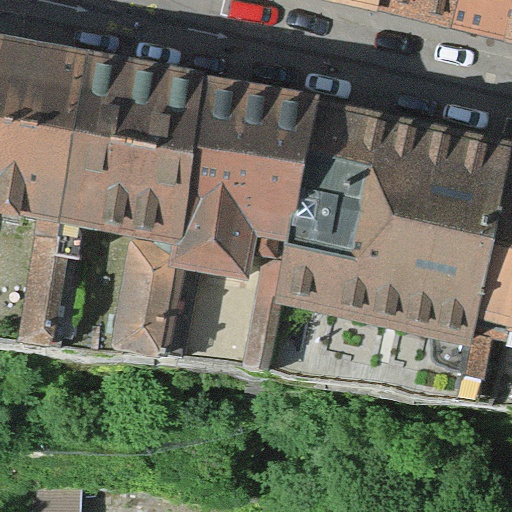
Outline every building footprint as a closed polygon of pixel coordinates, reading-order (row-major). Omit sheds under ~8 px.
[(403,0),(402,8),(445,21),(449,0),(403,0)] [(449,0),(445,21),(500,35),(506,0),(449,0)] [(511,0),(506,0),(500,35),(511,38),(511,0)] [(34,337),(92,49),(0,27),(0,213),(36,222),(14,336),(34,337)] [(129,337),(191,70),(92,49),(34,337),(57,337),(77,224),(118,230),(97,335),(129,337)] [(272,283),(308,95),(191,70),(129,337),(162,335),(182,254),(234,262),(244,217),(268,220),(243,351),(256,353),(272,283)] [(455,326),(498,139),(308,95),(272,283),(455,326)] [(498,313),(511,248),(511,142),(498,139),(455,326),(442,383),(467,387),(487,308),(498,313)] [(511,248),(498,313),(511,317),(511,248)] [(77,511),(78,491),(38,490),(36,511),(77,511)]
